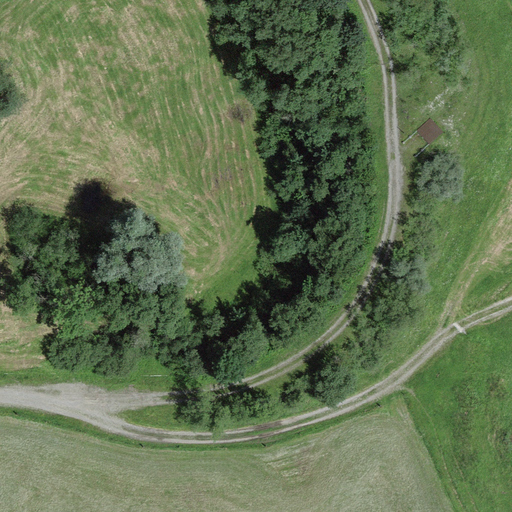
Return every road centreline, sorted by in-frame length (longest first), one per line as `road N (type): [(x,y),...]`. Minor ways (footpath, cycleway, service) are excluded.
road 1 (track): [(62,404),(169,395),(265,374),(332,333),(368,287),(394,214),(394,138),(375,25),(363,0)]
road 2 (track): [(0,397),(62,404),(148,436),(278,426),(391,386),(483,306),(511,295)]
